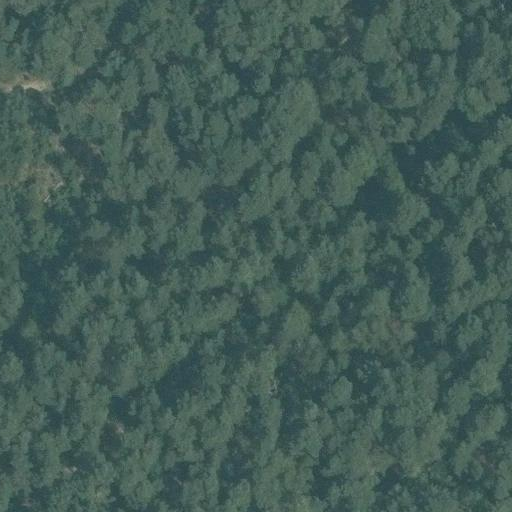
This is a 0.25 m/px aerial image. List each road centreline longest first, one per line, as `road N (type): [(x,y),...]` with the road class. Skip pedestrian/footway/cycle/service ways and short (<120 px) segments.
road 1 (track): [(0,96),(260,45),(369,0)]
road 2 (unknown): [(82,511),(235,440),(317,511)]
